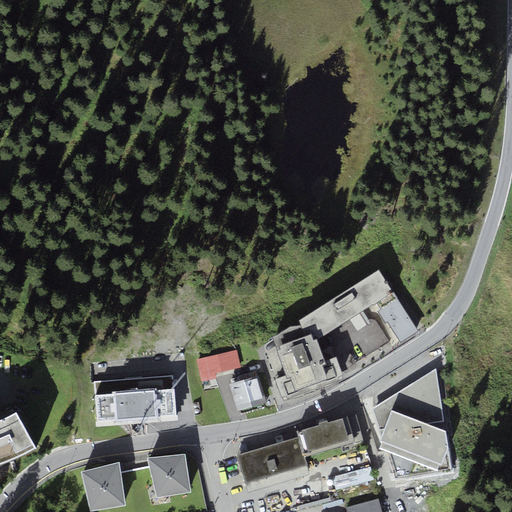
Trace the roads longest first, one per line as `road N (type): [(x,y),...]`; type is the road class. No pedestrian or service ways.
road 1 (residential): [(209,433),(303,410),(432,337),(462,301),(490,230)]
road 2 (residential): [(0,508),(64,457),(209,433)]
